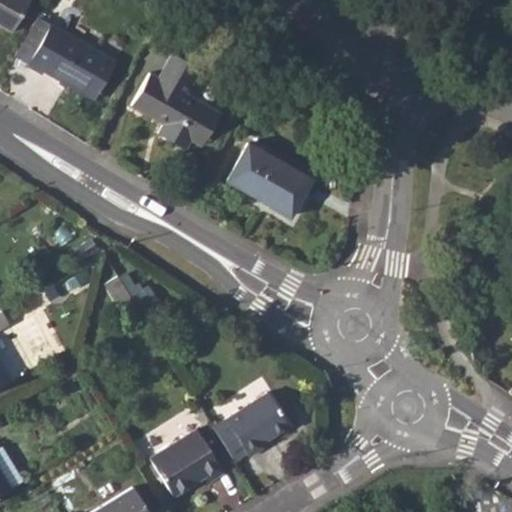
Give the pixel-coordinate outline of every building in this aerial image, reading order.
[(0,0),(0,22),(13,31),(31,0),(0,0)] [(32,60),(31,62),(47,71),(48,69),(95,97),(118,58),(56,21),(41,12),(32,27),(47,36),(32,60)] [(164,79),(156,76),(171,137),(188,148),(193,140),(204,146),(223,114),(190,94),(203,72),(177,57),(164,79)] [(171,137),(156,76),(152,73),(134,103),(165,123),(160,131),(171,137)] [(248,143),(227,178),(289,215),(310,179),(248,143)] [(134,304),(117,276),(104,285),(121,312),(134,304)] [(0,309),(0,385),(9,380),(0,363),(0,330),(9,326),(0,309)] [(267,391),(211,425),(233,460),(245,453),(247,456),(263,446),(261,442),(288,425),(267,391)] [(195,429),(149,457),(172,494),(204,474),(207,480),(222,471),(195,429)] [(0,493),(22,480),(0,447),(0,446),(0,493)] [(147,511),(131,486),(88,511),(147,511)]
